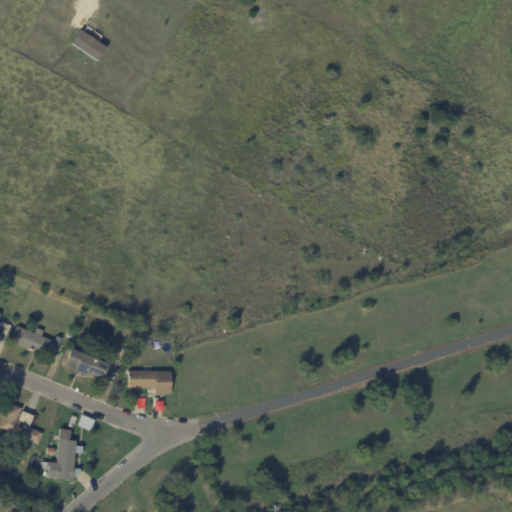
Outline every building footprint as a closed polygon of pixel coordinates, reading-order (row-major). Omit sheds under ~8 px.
[(54,343),(49,354),(39,350),(38,352),(12,342),(18,326),(34,333),(37,327),(43,330),(41,335),(55,341),(54,343)] [(91,349),(103,354),(100,360),(109,363),(102,378),(87,372),(86,374),(75,370),(76,367),(70,365),(71,362),(66,360),(71,348),(89,355),(91,349)] [(163,394),(155,394),(155,387),(142,387),(142,388),(136,388),(136,387),(128,387),(128,370),(170,370),(170,394),(163,394)] [(20,421),(30,426),(29,427),(42,433),(37,443),(24,437),(24,438),(0,426),(0,424),(4,417),(1,416),(8,402),(21,408),(16,419),(20,421)] [(76,440),(72,479),(54,477),(58,438),(76,440)] [(188,474),(194,480),(183,490),(171,476),(176,472),(178,474),(184,469),(188,474)] [(202,501),(189,511),(170,511),(164,505),(173,497),(174,498),(185,489),(191,497),(195,493),(202,501)]
